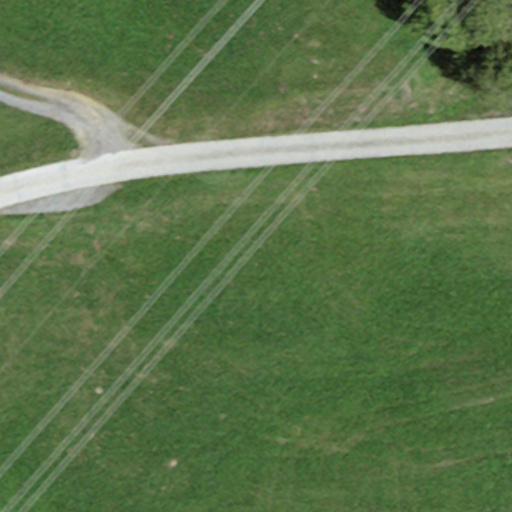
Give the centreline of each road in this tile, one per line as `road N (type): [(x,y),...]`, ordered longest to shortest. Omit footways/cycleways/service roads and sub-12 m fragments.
road 1 (residential): [(511,130),(253,154),(0,199)]
road 2 (track): [(151,170),(85,113),(0,83)]
